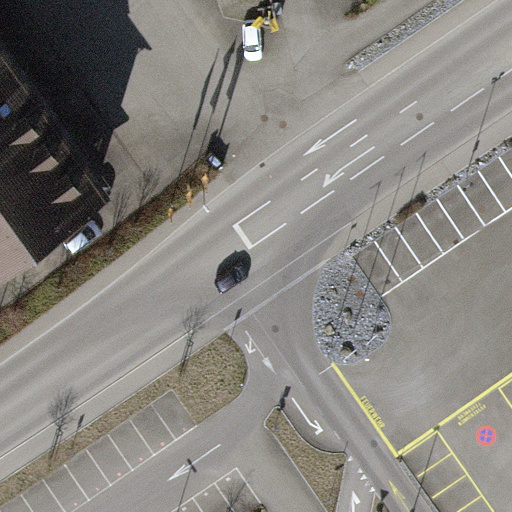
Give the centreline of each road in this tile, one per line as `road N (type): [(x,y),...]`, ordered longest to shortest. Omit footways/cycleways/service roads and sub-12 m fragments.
road 1 (tertiary): [(511,62),(0,419)]
road 2 (unknown): [(301,207),(206,80),(106,0)]
